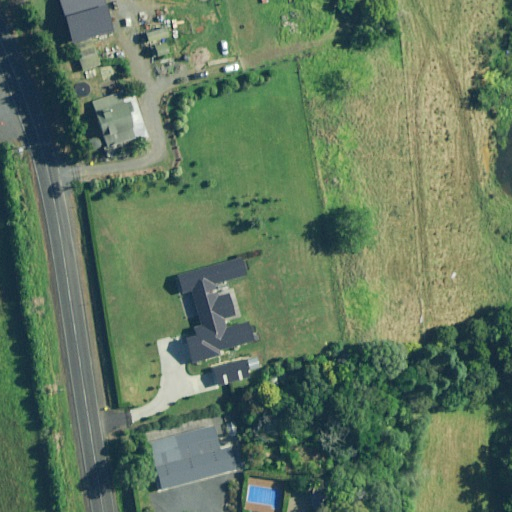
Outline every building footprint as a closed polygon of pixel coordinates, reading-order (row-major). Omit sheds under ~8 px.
[(83,14),(61,23),(82,71),(103,62),(83,14)] [(134,138),(119,92),(91,101),(106,147),(134,138)] [(190,291),(200,328),(190,331),(192,337),(181,340),(187,362),(251,345),(244,320),(224,326),(222,318),(233,315),(225,289),(216,292),(214,285),(243,277),(238,258),(175,276),(180,294),(190,291)] [(247,379),(242,360),(205,371),(211,390),(247,379)] [(226,473),(213,425),(148,443),(161,491),(226,473)]
